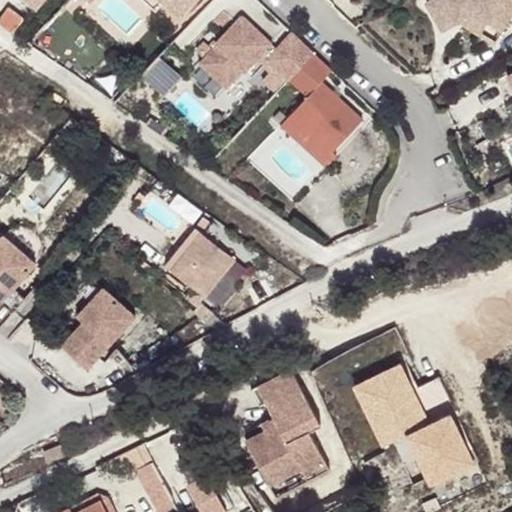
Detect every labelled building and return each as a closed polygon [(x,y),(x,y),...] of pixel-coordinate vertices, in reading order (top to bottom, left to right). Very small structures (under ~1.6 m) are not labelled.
[(186,0),(154,0),(171,16),(186,0)] [(274,34),(237,0),(227,0),(222,5),(235,17),(209,45),(210,46),(193,64),(219,89),(236,71),(238,72),(274,34)] [(427,0),(420,4),(435,32),(455,21),(458,26),(489,46),(511,9),(511,6),(502,0),(427,0)] [(285,34),(260,60),(282,81),(307,55),(285,34)] [(157,55),(138,77),(162,97),(181,76),(157,55)] [(325,72),(307,55),(282,81),(300,98),(283,116),(325,156),(356,123),(315,83),(325,72)] [(511,70),(500,78),(511,98),(511,70)] [(511,101),(496,109),(505,126),(511,122),(511,101)] [(66,125),(53,139),(65,148),(76,131),(66,125)] [(163,277),(194,239),(188,234),(157,272),(163,277)] [(194,239),(163,277),(185,295),(196,304),(227,266),(194,239)] [(0,302),(8,294),(29,270),(0,243),(0,302)] [(96,291),(84,305),(88,308),(100,294),(96,291)] [(19,303),(8,294),(0,302),(0,321),(1,323),(19,303)] [(77,326),(56,350),(82,373),(129,319),(100,294),(88,308),(84,305),(71,320),(77,326)] [(196,304),(185,295),(174,307),(186,317),(196,304)] [(404,359),(368,376),(397,437),(411,431),(427,464),(435,460),(444,477),(479,461),(455,410),(438,375),(416,385),(404,359)] [(285,375),(252,392),(259,408),(267,424),(262,427),(268,438),(262,441),(259,436),(239,446),(252,473),(261,468),(272,490),(294,479),(296,483),(318,471),(302,438),(314,432),(285,375)] [(259,408),(252,392),(245,396),(253,411),(259,408)] [(180,426),(116,457),(124,474),(165,454),(167,457),(189,445),(180,426)] [(59,446),(42,454),(47,464),(64,456),(59,446)] [(435,460),(427,464),(435,482),(444,477),(435,460)] [(261,468),(252,473),(269,506),(322,479),(318,471),(296,483),(294,479),(272,490),(261,468)] [(109,511),(118,511),(109,494),(100,490),(71,503),(74,509),(102,497),(109,511)] [(109,511),(102,497),(74,509),(71,503),(54,511),(109,511)]
